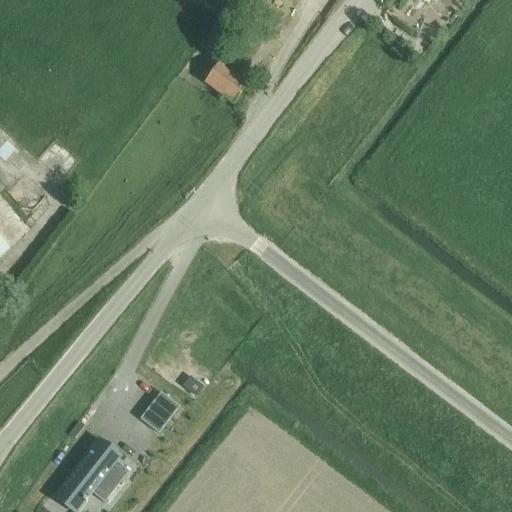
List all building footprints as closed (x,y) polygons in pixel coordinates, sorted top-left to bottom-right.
[(204,85),(234,106),(248,86),(218,65),(204,85)] [(0,194),(2,193),(0,191),(0,258),(31,232),(0,195),(0,194)] [(192,379),(184,389),(195,398),(202,389),(203,388),(192,379)] [(161,395),(149,410),(168,425),(180,410),(161,395)] [(122,483),(129,474),(117,464),(121,459),(122,459),(120,457),(111,449),(101,443),(99,441),(99,442),(92,450),(55,497),(53,500),(55,501),(63,510),(66,511),(80,511),(87,504),(87,503),(92,496),(95,498),(104,505),(105,504),(122,483)]
